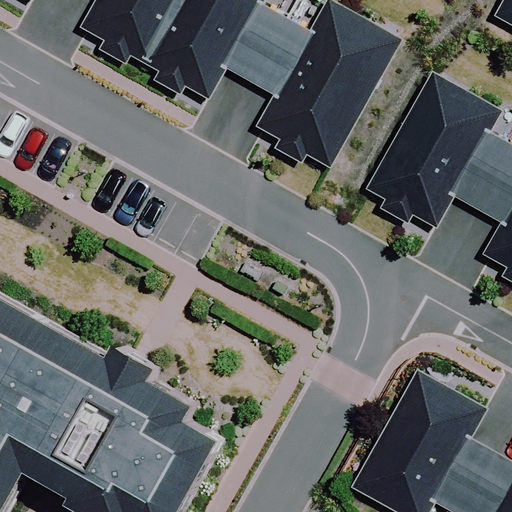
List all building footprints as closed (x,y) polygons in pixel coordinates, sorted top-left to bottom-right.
[(101,0),(88,23),(113,37),(110,42),(133,55),(137,50),(166,66),(161,75),(185,89),(190,80),(215,94),(232,64),(282,92),(265,122),(290,136),(286,144),(309,157),(314,149),(336,161),(408,34),(347,0),(335,0),(318,31),(266,2),(266,0),(101,0)] [(511,0),(502,0),(498,9),(511,16),(511,0)] [(505,109),(439,72),(375,186),(393,196),(388,204),(413,218),(418,210),(441,223),(458,193),(508,221),(491,251),(511,263),(511,142),(493,131),(505,109)] [(0,511),(14,511),(46,455),(95,482),(90,490),(129,511),(148,511),(152,505),(166,511),(192,511),(241,425),(207,407),(216,391),(171,366),(178,354),(136,330),(130,342),(0,269),(0,511)] [(511,511),(511,457),(476,437),(493,407),(422,367),(358,481),(413,511),(432,511),(440,498),(465,511),(511,511)] [(129,511),(90,490),(42,464),(14,511),(129,511)]
